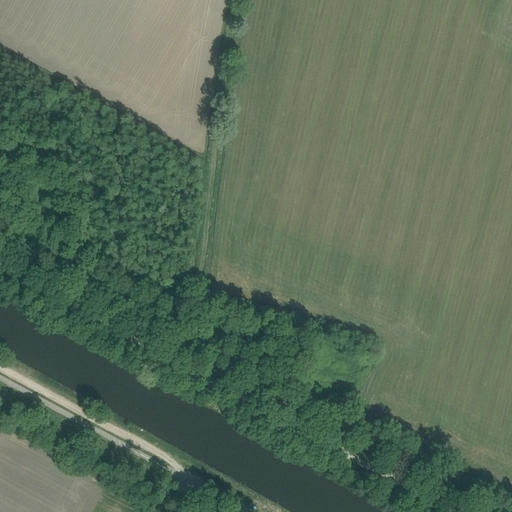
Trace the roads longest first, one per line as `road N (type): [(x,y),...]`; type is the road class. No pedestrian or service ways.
road 1 (track): [(327,444),(315,416),(200,341),(219,132),(243,0)]
road 2 (track): [(0,264),(327,444)]
road 3 (track): [(180,479),(171,458),(0,364)]
road 4 (track): [(327,444),(450,511)]
